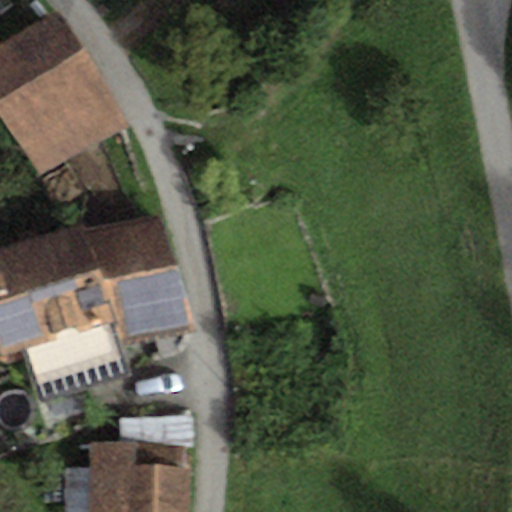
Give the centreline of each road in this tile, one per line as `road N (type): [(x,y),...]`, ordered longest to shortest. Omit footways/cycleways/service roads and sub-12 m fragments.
road 1 (residential): [(207,511),(203,325),(152,132),(62,0)]
road 2 (residential): [(511,235),(471,26)]
